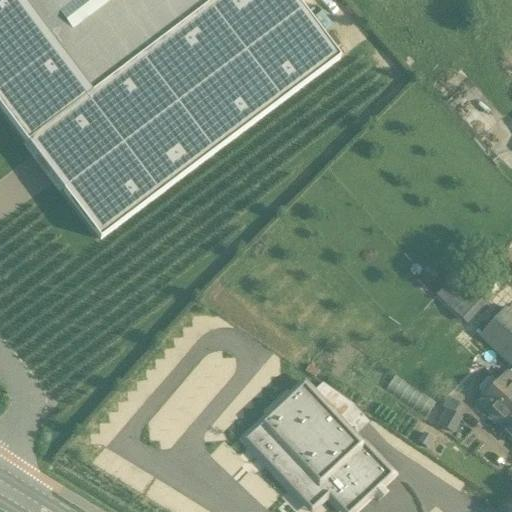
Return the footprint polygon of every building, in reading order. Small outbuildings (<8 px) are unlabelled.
[(0,0),(0,101),(102,236),(341,55),(299,0),(0,0)] [(435,296),(445,305),(444,306),(465,327),(493,297),(471,277),(470,278),(460,269),(435,296)] [(495,383),(491,379),(487,380),(479,389),(479,393),(482,397),(475,404),(511,438),(511,313),(505,307),(478,338),(511,369),(509,373),(507,370),(495,383)] [(310,366),(305,373),(314,378),(319,372),(310,366)] [(421,413),(429,399),(397,379),(389,392),(421,413)] [(393,475),(372,453),(372,454),(362,444),(360,445),(338,421),(327,432),(326,431),(295,461),(279,475),(303,500),(319,486),(322,483),(332,495),(333,493),(343,503),(345,501),(354,511),(371,495),(377,502),(385,495),(379,488),(393,475)] [(417,443),(426,448),(432,439),(423,434),(417,443)]
